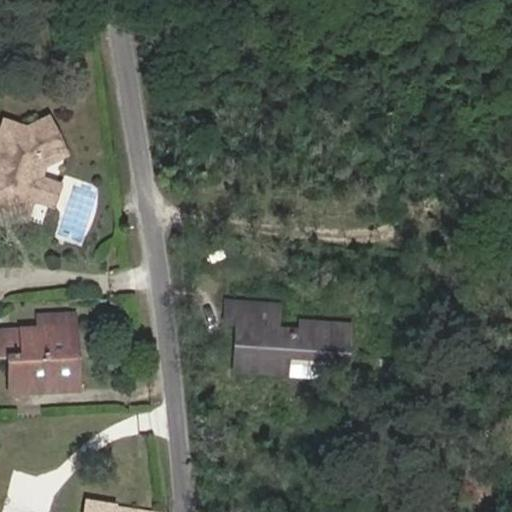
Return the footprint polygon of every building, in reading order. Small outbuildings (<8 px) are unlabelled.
[(10,207),(8,212),(28,218),(35,199),(39,200),(46,180),(41,178),(45,165),(67,153),(48,117),(26,129),(4,122),(0,136),(0,204),(3,205),(5,199),(11,201),(10,207)] [(46,180),(39,200),(55,205),(61,185),(46,180)] [(77,182),(61,233),(86,240),(101,189),(77,182)] [(5,199),(3,205),(10,207),(11,201),(5,199)] [(329,358),(328,375),(345,377),(348,326),(303,323),(302,330),(276,329),(278,306),(229,302),(228,321),(238,322),(236,368),(285,372),(286,355),(329,358)] [(76,389),(74,331),(0,334),(0,354),(10,354),(12,392),(76,389)] [(285,372),(328,375),(329,358),(286,355),(285,372)] [(141,511),(89,503),(87,511),(141,511)]
